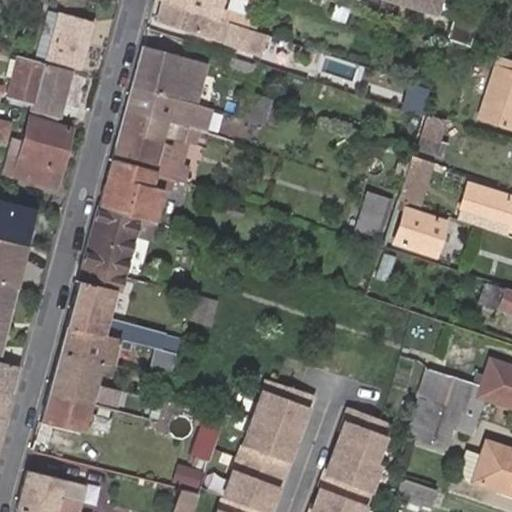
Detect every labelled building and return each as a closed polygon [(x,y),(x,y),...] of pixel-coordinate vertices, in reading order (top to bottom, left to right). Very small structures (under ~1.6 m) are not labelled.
[(155,0),(165,3),(265,36),(269,25),(223,10),(226,0),(155,0)] [(385,0),(427,14),(431,0),(385,0)] [(475,0),(456,0),(455,6),(472,11),(475,0)] [(262,49),(265,36),(165,3),(158,23),(253,56),(256,47),(262,49)] [(92,21),(46,9),(40,33),(34,54),(79,66),(92,21)] [(443,41),(460,46),(467,24),(451,18),(443,41)] [(193,58),(142,43),(131,85),(182,99),(193,58)] [(252,79),(256,65),(227,55),(223,69),(252,79)] [(511,63),(491,57),(470,118),(511,132),(511,63)] [(56,65),(44,62),(43,66),(16,58),(6,92),(34,100),(31,109),(59,117),(72,70),(56,65)] [(182,99),(131,85),(124,111),(148,118),(178,126),(182,127),(189,101),(182,99)] [(239,92),(233,113),(260,120),(266,100),(239,92)] [(159,172),(174,177),(187,129),(182,127),(178,126),(171,148),(136,137),(138,129),(144,131),(148,118),(124,111),(111,158),(146,168),(159,172)] [(260,120),(233,113),(228,130),(254,138),(260,120)] [(440,118),(426,113),(413,150),(440,159),(445,144),(432,140),(440,118)] [(0,139),(9,141),(13,122),(0,118),(0,139)] [(178,126),(148,118),(144,131),(138,129),(136,137),(171,148),(178,126)] [(67,129),(28,119),(13,174),(51,185),(67,129)] [(98,206),(142,221),(148,223),(159,187),(156,185),(159,172),(146,168),(111,158),(98,206)] [(429,164),(410,158),(397,199),(415,205),(429,164)] [(511,191),(470,179),(457,219),(511,235),(511,191)] [(383,239),(396,201),(366,191),(354,229),(383,239)] [(128,277),(142,221),(98,206),(83,264),(128,277)] [(446,222),(404,209),(393,242),(435,255),(446,222)] [(24,231),(21,242),(29,244),(39,247),(42,236),(24,231)] [(0,236),(0,282),(17,288),(29,244),(21,242),(0,236)] [(128,277),(83,264),(66,325),(117,339),(132,344),(145,347),(157,350),(161,334),(122,324),(131,293),(124,291),(128,277)] [(0,282),(0,349),(17,288),(0,282)] [(511,295),(484,286),(478,302),(511,313),(511,295)] [(214,301),(195,295),(187,320),(206,326),(214,301)] [(184,318),(186,310),(179,308),(176,315),(184,318)] [(117,339),(66,325),(58,353),(110,366),(117,339)] [(132,344),(117,339),(110,366),(123,370),(124,370),(132,344)] [(157,350),(145,347),(141,360),(164,366),(167,353),(157,350)] [(58,353),(53,373),(96,384),(99,373),(108,375),(110,366),(58,353)] [(511,409),(511,367),(488,359),(478,384),(426,366),(414,400),(474,419),(480,399),(511,409)] [(0,361),(0,392),(9,395),(17,366),(0,361)] [(123,370),(110,366),(108,375),(99,373),(96,384),(109,388),(117,390),(123,370)] [(53,373),(47,394),(98,408),(101,398),(93,395),(96,384),(53,373)] [(157,400),(164,380),(154,378),(148,398),(152,399),(157,400)] [(265,511),(307,397),(262,381),(215,511),(265,511)] [(101,398),(98,408),(103,409),(109,388),(96,384),(93,395),(101,398)] [(0,422),(2,423),(9,395),(0,392),(0,422)] [(98,408),(47,394),(39,423),(81,435),(88,414),(97,417),(98,408)] [(157,400),(152,399),(149,411),(140,409),(137,418),(143,420),(150,422),(157,400)] [(414,400),(402,435),(441,448),(447,431),(468,438),(474,419),(414,400)] [(358,511),(389,427),(344,411),(308,511),(358,511)] [(214,420),(195,414),(179,464),(197,470),(210,432),(214,420)] [(148,430),(150,422),(143,420),(141,428),(148,430)] [(466,481),(465,483),(511,498),(511,453),(479,442),(476,452),(475,456),(466,481)] [(475,456),(476,452),(465,448),(455,477),(466,481),(475,456)] [(63,483),(26,473),(15,511),(77,511),(79,506),(58,500),(63,483)] [(84,489),(63,483),(58,500),(79,506),(84,489)]
